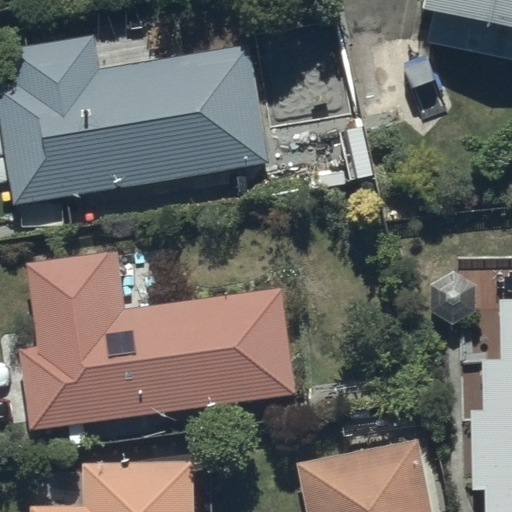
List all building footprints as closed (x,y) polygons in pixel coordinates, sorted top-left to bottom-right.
[(511,0),(412,0),(409,17),(511,36),(511,0)] [(7,89),(0,89),(0,175),(5,211),(263,170),(244,49),(94,73),(89,37),(1,51),(7,89)] [(388,45),(349,53),(362,114),(400,106),(388,45)] [(111,256),(16,268),(27,353),(9,355),(19,433),(296,396),(283,294),(119,315),(111,256)] [(511,511),(511,304),(491,305),(492,361),(472,362),(473,417),(462,417),(463,498),(475,498),(474,511),(511,511)] [(423,511),(412,444),(289,465),(297,511),(423,511)] [(76,510),(21,511),(186,511),(186,464),(75,465),(76,510)]
